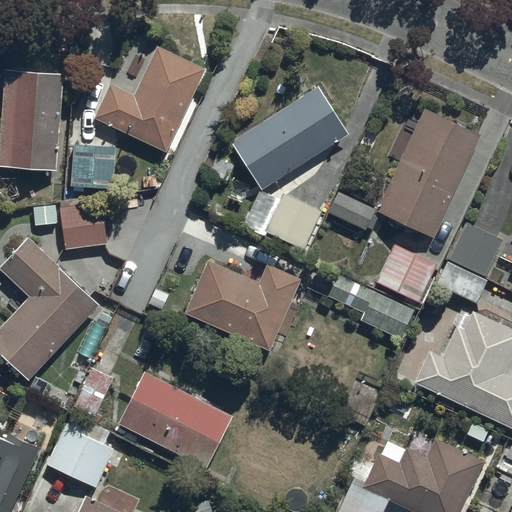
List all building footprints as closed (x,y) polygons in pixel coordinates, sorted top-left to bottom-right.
[(167,145),(205,62),(158,39),(135,88),(110,76),(94,112),(167,145)] [(42,59),(6,62),(0,157),(0,159),(57,163),(63,68),(42,59)] [(349,127),(319,79),(232,136),(263,184),(349,127)] [(433,230),(481,127),(456,110),(426,102),(385,188),(346,170),(329,205),(368,223),(377,204),(433,230)] [(114,185),(115,142),(74,139),(71,182),(114,185)] [(304,243),(323,205),(285,187),(267,224),(304,243)] [(103,195),(60,200),(66,244),(109,238),(103,195)] [(485,271),(503,233),(467,215),(437,278),(477,297),(489,272),(485,271)] [(100,298),(28,230),(0,259),(33,290),(0,324),(0,350),(27,375),(100,298)] [(438,258),(394,239),(377,277),(421,296),(438,258)] [(271,345),(301,273),(267,257),(260,275),(207,253),(184,308),(271,345)] [(414,305),(339,269),(329,292),(364,307),(361,314),(402,332),(414,305)] [(511,372),(504,368),(511,349),(511,322),(474,304),(466,322),(457,318),(442,350),(430,344),(415,376),(511,422),(511,372)] [(95,413),(114,373),(94,361),(74,403),(95,413)] [(207,461),(232,409),(146,364),(119,417),(207,461)] [(0,511),(6,511),(42,441),(0,420),(0,511)] [(115,443),(66,420),(47,459),(97,483),(115,443)] [(341,511),(381,511),(390,494),(427,511),(458,511),(485,453),(472,446),(471,449),(436,433),(428,450),(407,441),(406,444),(388,436),(382,449),(379,448),(366,476),(353,470),(335,509),(341,511)] [(135,511),(86,489),(75,511),(135,511)]
